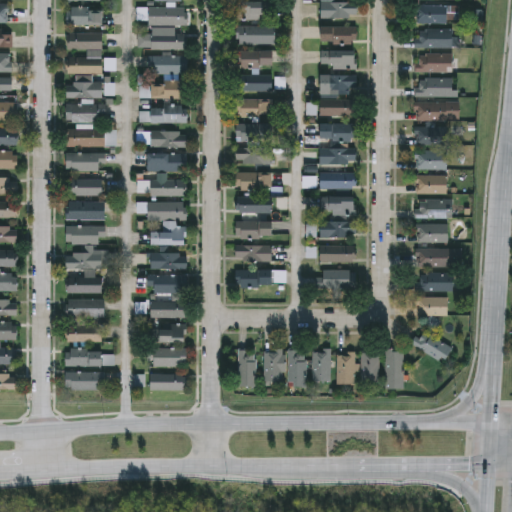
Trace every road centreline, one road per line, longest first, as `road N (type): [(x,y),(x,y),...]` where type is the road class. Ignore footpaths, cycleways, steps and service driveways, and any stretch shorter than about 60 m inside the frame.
road 1 (secondary): [(511,420),(212,421),(0,432)]
road 2 (residential): [(384,0),(380,311),(366,320),(213,320)]
road 3 (residential): [(47,471),(45,0)]
road 4 (residential): [(213,471),(214,0)]
road 5 (secondary): [(47,471),(353,470)]
road 6 (primary): [(511,130),(496,306)]
